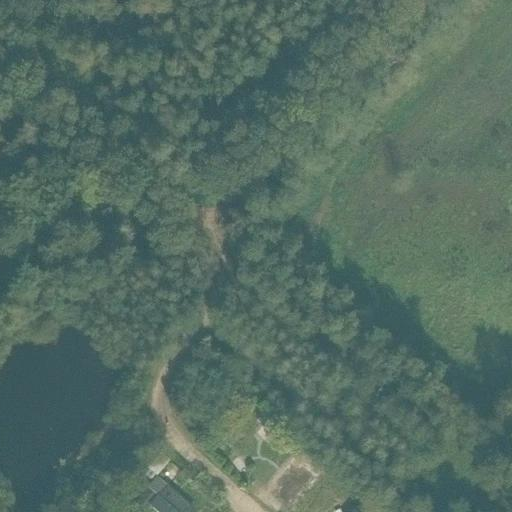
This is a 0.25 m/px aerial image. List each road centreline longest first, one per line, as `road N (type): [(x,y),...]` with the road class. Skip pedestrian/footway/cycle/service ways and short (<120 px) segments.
road 1 (unknown): [(0,15),(219,237),(159,411),(265,511)]
road 2 (unknown): [(219,237),(437,0)]
